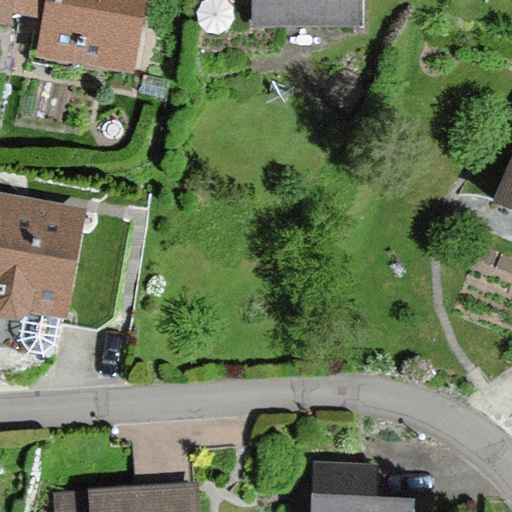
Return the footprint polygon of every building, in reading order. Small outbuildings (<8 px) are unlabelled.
[(1,0),(0,10),(41,18),(33,57),(121,73),(135,0),(1,0)] [(238,0),(239,16),(346,17),(345,0),(238,0)] [(511,140),(485,198),(511,211),(511,140)] [(86,211),(0,195),(0,309),(66,321),(86,211)] [(381,468),(315,465),(312,511),(418,511),(419,499),(380,497),(381,468)] [(201,511),(200,484),(55,496),(56,511),(201,511)]
